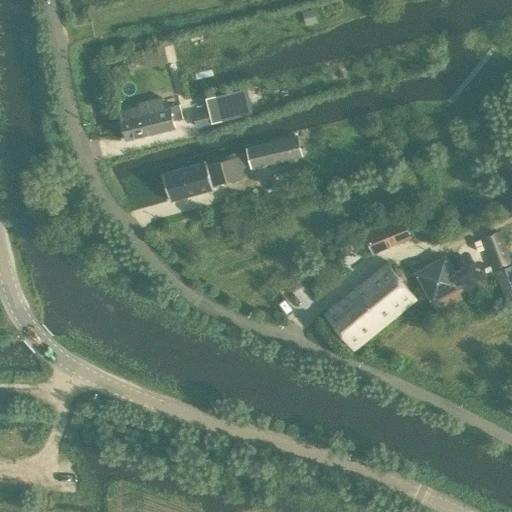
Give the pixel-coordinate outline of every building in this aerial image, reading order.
[(302,29),(298,9),(288,11),(292,31),(302,29)] [(259,85),(206,98),(209,109),(212,123),(252,113),(252,111),(264,108),(259,85)] [(119,111),(125,138),(126,140),(175,129),(173,122),(183,120),(180,106),(165,109),(162,98),(140,103),(141,107),(119,111)] [(309,141),(314,163),(365,150),(359,128),(309,141)] [(267,145),(274,175),(310,167),(305,149),(282,155),(278,142),(267,145)] [(155,179),(154,179),(160,202),(161,201),(202,190),(202,189),(214,186),(242,178),(237,157),(198,168),(196,168),(155,179)] [(401,220),(365,235),(373,254),(408,239),(412,238),(404,219),(401,220)] [(511,260),(501,230),(480,237),(492,270),(511,263),(511,260)] [(511,264),(496,271),(507,302),(511,300),(511,264)] [(387,265),(326,316),(353,349),(414,299),(387,265)]
